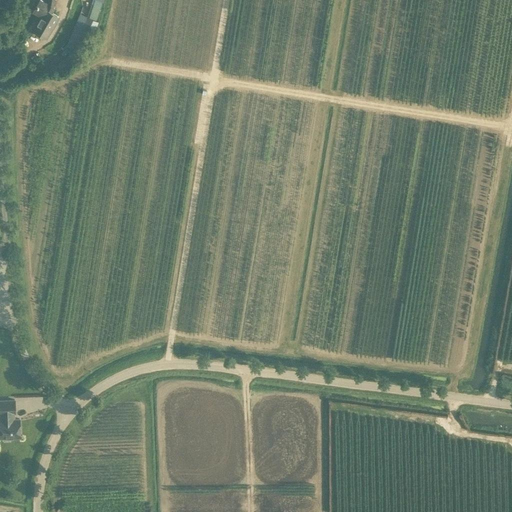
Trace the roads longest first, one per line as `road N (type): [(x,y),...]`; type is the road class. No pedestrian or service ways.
road 1 (unclassified): [(68,417),(120,376),(182,364),(511,405)]
road 2 (track): [(511,128),(111,61)]
road 3 (track): [(166,365),(225,0)]
road 4 (unclassified): [(68,417),(16,339),(0,171)]
road 5 (track): [(249,511),(245,370)]
